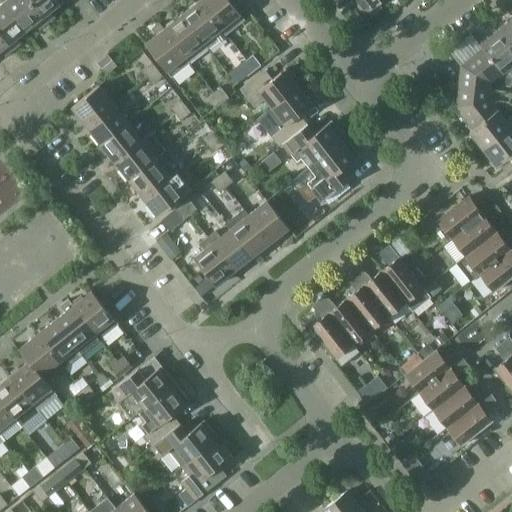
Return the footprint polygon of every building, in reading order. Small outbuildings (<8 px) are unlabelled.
[(0,0),(2,2),(25,31),(34,24),(38,29),(46,23),(27,0),(0,0)] [(27,0),(46,23),(54,17),(49,12),(60,4),(56,0),(27,0)] [(245,20),(238,12),(228,0),(200,0),(200,1),(226,35),(245,20)] [(352,0),(364,15),(382,0),(352,0)] [(226,35),(200,1),(181,15),(208,49),(226,35)] [(0,3),(0,34),(12,50),(20,44),(15,39),(25,31),(2,2),(0,3)] [(208,49),(181,15),(164,29),(159,23),(158,23),(189,63),(208,49)] [(511,19),(497,31),(511,50),(511,19)] [(156,35),(145,44),(170,78),(189,63),(158,23),(151,29),(156,35)] [(458,87),(491,92),(491,83),(511,66),(511,50),(497,31),(479,45),(482,49),(461,66),(458,87)] [(0,50),(0,51),(4,56),(12,50),(0,34),(0,50)] [(117,66),(107,54),(97,63),(106,74),(117,66)] [(252,55),(246,60),(254,71),(260,65),(252,55)] [(254,71),(246,60),(239,66),(247,76),(254,71)] [(141,71),(147,78),(157,69),(152,62),(141,71)] [(157,69),(147,78),(152,85),(163,76),(157,69)] [(299,86),(285,69),(267,82),(260,73),(240,89),(254,107),(264,100),(270,108),(299,86)] [(99,85),(71,107),(86,125),(114,103),(99,85)] [(303,128),(307,125),(300,115),(313,104),(310,101),(312,100),(312,95),(308,90),(304,89),(302,90),(299,86),(270,108),(265,112),(272,122),(264,128),(279,147),(282,145),(303,128)] [(221,87),(214,93),(222,103),(229,98),(221,87)] [(456,108),(472,129),(473,129),(469,132),(483,150),(511,126),(511,115),(511,116),(506,120),(491,100),(491,92),(458,87),(456,108)] [(222,103),(214,93),(207,98),(215,109),(222,103)] [(169,106),(175,113),(185,105),(180,98),(169,106)] [(86,125),(88,129),(100,143),(128,121),(114,103),(86,125)] [(185,105),(175,113),(180,120),(191,112),(185,105)] [(307,125),(303,128),(282,145),(289,155),(290,154),(296,162),(301,158),(307,167),(345,138),(331,120),(314,133),(307,125)] [(114,162),(142,139),(151,132),(142,139),(128,121),(100,143),(114,162)] [(511,126),(483,150),(497,167),(500,165),(504,170),(511,164),(511,163),(511,126)] [(202,139),(208,146),(218,137),(213,131),(202,139)] [(156,157),(162,153),(165,150),(151,132),(142,139),(114,162),(128,180),(156,157)] [(213,152),(224,144),(218,137),(208,146),(213,152)] [(321,201),(349,179),(342,169),(359,156),(345,138),(307,167),(315,176),(307,182),(321,201)] [(142,198),(170,175),(176,171),(162,153),(156,157),(128,180),(142,198)] [(157,216),(185,194),(190,190),(176,171),(170,175),(142,198),(157,216)] [(225,171),(218,176),(226,187),(233,181),(225,171)] [(226,187),(218,176),(211,182),(219,192),(226,187)] [(480,210),(477,206),(469,196),(437,221),(451,239),(495,204),(489,197),(482,202),(482,208),(480,210)] [(197,210),(189,199),(182,204),(190,215),(197,210)] [(247,214),(269,242),(288,228),(266,199),(247,214)] [(183,220),(190,215),(182,204),(175,210),(183,220)] [(500,211),(495,204),(451,239),(465,257),(497,231),(486,217),(488,215),(494,216),(500,211)] [(229,228),(251,257),(269,242),(247,214),(229,228)] [(233,271),(251,257),(229,228),(220,235),(215,230),(207,237),(233,271)] [(497,231),(465,257),(456,264),(470,281),(478,275),(511,248),(511,236),(510,237),(510,243),(508,245),(497,231)] [(180,252),(166,233),(156,241),(171,260),(180,252)] [(208,277),(208,278),(214,286),(233,271),(207,237),(199,243),(203,249),(192,257),(208,277)] [(398,258),(389,244),(381,250),(387,257),(386,261),(389,265),(380,272),(405,303),(412,312),(430,298),(398,258)] [(511,248),(478,275),(493,293),(511,277),(511,248)] [(410,252),(401,259),(411,271),(417,266),(420,264),(410,252)] [(417,266),(411,271),(418,280),(424,276),(417,266)] [(388,317),(405,303),(380,272),(367,282),(365,280),(366,273),(360,267),(353,273),(388,317)] [(346,299),(371,331),(388,317),(353,273),(346,278),(351,285),(358,286),(360,288),(346,299)] [(194,288),(193,289),(200,297),(214,286),(208,278),(208,277),(194,288)] [(435,281),(425,288),(432,297),(442,289),(435,281)] [(92,291),(73,306),(99,339),(118,325),(114,319),(92,291)] [(325,294),(318,300),(353,344),(371,331),(346,299),(332,310),(330,308),(331,301),(325,294)] [(448,299),(438,306),(443,313),(453,305),(448,299)] [(353,344),(318,300),(311,306),(316,313),(323,313),(325,316),(311,327),(336,359),(353,344)] [(73,306),(55,320),(81,354),(99,339),(73,306)] [(55,320),(37,334),(63,368),(81,354),(55,320)] [(443,332),(435,339),(440,346),(449,339),(443,332)] [(18,349),(28,362),(45,383),(46,382),(63,368),(37,334),(18,349)] [(511,340),(509,336),(502,342),(511,354),(511,355),(511,340)] [(511,355),(511,354),(502,342),(495,348),(500,355),(506,355),(508,357),(493,369),(511,392),(511,355)] [(427,344),(416,352),(417,353),(422,359),(433,351),(427,344)] [(404,375),(418,393),(462,358),(456,350),(450,356),(449,362),(447,364),(436,350),(404,375)] [(417,353),(400,367),(405,373),(422,359),(417,353)] [(123,356),(116,361),(125,372),(132,366),(123,356)] [(432,410),(463,386),(452,371),(455,370),(461,370),(468,365),(462,358),(418,393),(432,410)] [(125,372),(116,361),(109,367),(118,377),(125,372)] [(10,376),(32,405),(37,411),(57,395),(46,382),(45,383),(28,362),(10,376)] [(137,369),(108,392),(123,410),(131,404),(138,413),(144,409),(176,384),(161,365),(144,379),(137,369)] [(387,368),(380,373),(390,386),(396,381),(387,368)] [(37,411),(32,405),(10,376),(0,384),(0,400),(19,425),(37,411)] [(186,418),(179,409),(189,401),(176,384),(144,409),(150,417),(141,425),(147,433),(143,436),(151,446),(186,418)] [(89,400),(95,395),(87,385),(81,390),(89,400)] [(365,385),(357,392),(366,404),(375,397),(365,385)] [(474,400),(463,386),(432,410),(446,428),(490,393),(485,386),(478,391),(477,398),(474,400)] [(89,400),(81,390),(74,395),(82,405),(89,400)] [(446,428),(460,446),(491,421),(480,407),(482,405),(489,405),(496,400),(490,393),(446,428)] [(0,437),(2,439),(19,425),(0,400),(0,437)] [(186,418),(151,446),(159,456),(167,449),(181,467),(186,463),(215,440),(218,438),(204,419),(194,427),(186,418)] [(86,431),(79,436),(87,447),(95,442),(86,431)] [(71,438),(64,443),(72,453),(79,448),(71,438)] [(395,439),(387,446),(391,451),(400,444),(396,439),(395,439)] [(180,482),(185,489),(178,494),(187,506),(224,477),(217,468),(229,458),(215,440),(186,463),(193,471),(180,482)] [(72,453),(64,443),(57,449),(65,459),(72,453)] [(76,458),(84,468),(90,462),(83,452),(76,458)] [(412,454),(400,464),(409,475),(421,466),(412,454)] [(84,468),(76,458),(69,463),(77,473),(84,468)] [(36,481),(43,476),(35,466),(28,471),(36,481)] [(36,481),(28,471),(21,477),(29,487),(36,481)] [(47,481),(40,486),(48,496),(55,491),(47,481)] [(40,486),(33,491),(41,501),(48,496),(40,486)] [(322,511),(362,511),(345,491),(321,510),(322,511)] [(115,507),(119,511),(149,511),(134,492),(115,507)] [(162,511),(155,503),(148,509),(149,511),(162,511)]
